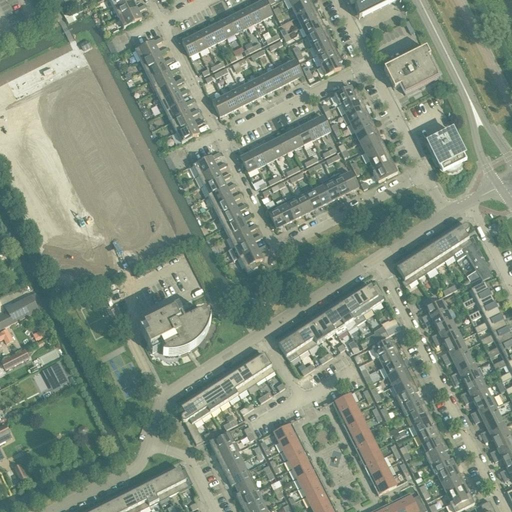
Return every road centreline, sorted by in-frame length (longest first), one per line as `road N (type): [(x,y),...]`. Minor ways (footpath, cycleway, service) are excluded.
road 1 (residential): [(426,175),(276,251),(220,140)]
road 2 (residential): [(504,511),(376,258)]
road 3 (residential): [(220,140),(370,64)]
road 4 (residential): [(126,332),(111,301),(121,295),(175,268),(187,271),(192,299)]
road 5 (unclassified): [(259,334),(376,258)]
road 6 (residential): [(220,140),(161,24)]
road 7 (residential): [(426,175),(370,64)]
road 8 (unclassified): [(53,511),(119,479),(152,446)]
